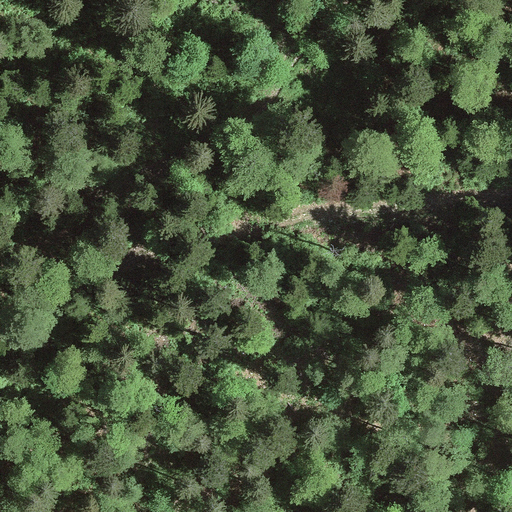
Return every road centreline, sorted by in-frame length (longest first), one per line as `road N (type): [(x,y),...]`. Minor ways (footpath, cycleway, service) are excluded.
road 1 (track): [(511,198),(246,225),(0,316)]
road 2 (track): [(0,275),(251,121),(345,0)]
